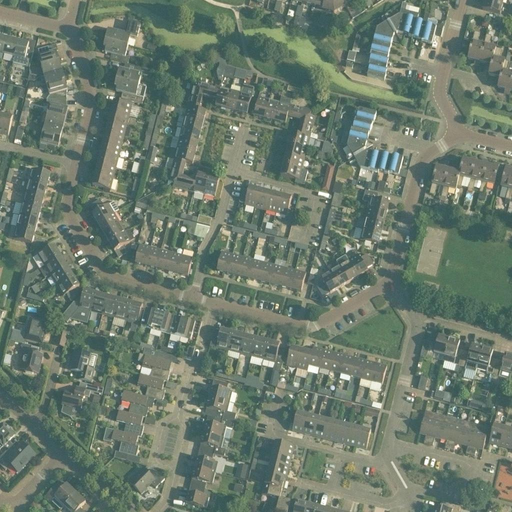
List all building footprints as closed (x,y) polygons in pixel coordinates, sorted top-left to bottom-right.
[(324,0),(313,0),(312,6),(322,9),(324,0)] [(324,0),(322,9),(322,11),(334,14),(345,7),(344,5),(340,0),(334,0),(332,1),(327,0),(324,0)] [(503,4),(485,0),(484,0),(482,11),(500,15),(503,4)] [(401,11),(399,16),(407,18),(402,35),(412,38),(416,22),(417,22),(418,15),(408,13),(405,12),(401,11)] [(416,22),(412,38),(416,39),(416,40),(422,42),(426,25),(427,26),(429,15),(425,14),(423,23),(417,22),(416,22)] [(385,17),(388,23),(389,22),(396,35),(401,42),(401,41),(402,35),(407,18),(399,16),(391,21),(388,15),(385,17)] [(304,19),(295,17),(293,26),(296,27),(299,27),(301,28),(304,19)] [(377,29),(375,37),(392,41),(398,43),(394,36),(387,23),(388,23),(385,17),(381,19),(385,25),(377,29)] [(105,41),(128,47),(130,40),(127,39),(128,36),(137,38),(141,23),(128,20),(126,28),(125,34),(108,30),(105,41)] [(426,25),(422,42),(426,43),(425,44),(432,45),(434,36),(441,38),(444,28),(437,26),(436,28),(427,26),(426,25)] [(478,67),(483,46),(477,44),(479,34),(474,33),(472,43),(467,60),(475,62),(474,66),(478,67)] [(483,46),(478,67),(479,67),(480,63),(486,65),(485,68),(490,70),(490,69),(495,49),(488,47),(491,37),(487,36),(486,36),(483,46)] [(392,41),(375,37),(372,47),(390,51),(392,41)] [(7,39),(4,55),(14,58),(18,42),(7,39)] [(128,47),(105,41),(103,48),(106,49),(105,53),(123,58),(122,64),(128,65),(129,59),(125,58),(128,47)] [(35,46),(18,42),(14,58),(13,64),(29,68),(35,46)] [(370,57),(387,61),(390,51),(372,47),(370,57)] [(41,67),(59,62),(56,52),(49,53),(48,48),(38,51),(40,56),(38,57),(41,67)] [(496,49),(495,49),(490,69),(490,70),(488,76),(496,78),(495,81),(499,82),(504,61),(497,60),(500,50),(496,49)] [(368,67),(386,71),(387,66),(386,65),(387,61),(370,57),(371,57),(368,67)] [(504,94),(508,95),(511,80),(511,74),(507,73),(509,63),(505,62),(504,61),(499,82),(497,89),(505,91),(504,94)] [(44,77),(62,71),(59,62),(41,67),(44,77)] [(386,71),(368,67),(369,68),(367,77),(384,82),(386,76),(385,75),(386,71)] [(146,70),(143,69),(137,68),(136,73),(119,69),(116,80),(139,86),(141,79),(138,79),(139,75),(144,76),(146,70)] [(225,68),(224,72),(225,72),(224,74),(234,76),(236,71),(225,68)] [(47,86),(65,81),(62,71),(44,77),(47,86)] [(236,71),(234,76),(245,79),(246,73),(241,72),(236,71)] [(133,103),(139,104),(142,105),(146,88),(139,87),(139,86),(116,80),(115,88),(117,88),(116,92),(134,97),(133,103)] [(47,86),(50,96),(47,100),(66,100),(66,92),(67,91),(65,81),(47,86)] [(199,83),(198,88),(202,97),(217,100),(215,107),(216,107),(221,89),(199,83)] [(193,87),(187,108),(206,113),(199,111),(202,97),(198,88),(193,87)] [(16,98),(23,100),(25,90),(18,89),(16,98)] [(221,89),(216,107),(226,110),(231,91),(221,89)] [(231,91),(226,110),(236,113),(241,94),(231,91)] [(241,94),(236,113),(247,115),(252,97),(241,94)] [(264,120),(269,101),(258,98),(254,117),(264,120)] [(48,115),(65,119),(68,109),(67,109),(66,100),(54,100),(47,100),(47,104),(50,104),(48,115)] [(279,104),(269,101),(264,120),(275,122),(279,104)] [(111,113),(129,117),(132,107),(113,102),(111,113)] [(290,106),(279,104),(275,122),(285,125),(290,106)] [(287,118),(302,122),(310,117),(311,112),(290,106),(285,125),(287,118)] [(184,119),(203,123),(206,113),(187,108),(184,119)] [(21,118),(27,120),(29,110),(24,109),(21,118)] [(355,120),(372,124),(373,120),(375,121),(376,114),(359,110),(356,120),(355,119),(355,120)] [(108,123),(126,128),(129,117),(111,113),(108,123)] [(157,123),(162,124),(163,119),(166,120),(167,115),(165,114),(160,113),(157,123)] [(2,115),(0,122),(0,134),(8,136),(13,118),(2,115)] [(45,124),(63,129),(65,119),(48,115),(45,124)] [(315,118),(310,117),(302,122),(298,136),(291,134),(291,135),(310,139),(315,118)] [(182,129),(200,134),(203,123),(184,119),(182,129)] [(351,129),(369,134),(370,130),(371,130),(372,124),(355,120),(353,129),(351,129)] [(105,134),(124,138),(126,128),(108,123),(105,134)] [(154,133),(158,135),(160,129),(161,129),(162,124),(157,123),(156,127),(154,133)] [(43,134),(61,139),(63,129),(45,124),(43,134)] [(18,128),(16,138),(15,141),(21,143),(24,130),(18,128)] [(179,140),(198,144),(200,134),(182,129),(179,140)] [(349,139),(366,144),(369,134),(351,129),(349,139)] [(61,139),(43,134),(40,144),(58,149),(61,139)] [(103,144),(121,149),(124,138),(105,134),(103,144)] [(291,135),(288,145),(313,151),(316,141),(309,139),(310,139),(291,135)] [(353,158),(353,157),(365,150),(372,146),(372,145),(366,144),(349,139),(347,146),(347,147),(352,155),(346,158),(348,162),(353,158)] [(177,150),(195,155),(198,144),(179,140),(177,150)] [(100,155),(118,159),(121,149),(103,144),(100,155)] [(149,154),(156,156),(158,150),(155,149),(156,145),(151,144),(149,154)] [(327,144),(324,154),(332,156),(333,152),(330,148),(331,146),(330,144),(327,144)] [(304,160),(307,150),(288,145),(286,155),(304,160)] [(353,158),(348,162),(350,165),(356,161),(360,169),(368,171),(372,154),(374,148),(367,152),(354,159),(353,158)] [(192,165),(195,155),(177,150),(174,161),(192,165)] [(156,156),(149,154),(147,163),(154,165),(156,156)] [(372,154),(368,171),(378,174),(382,156),(372,154)] [(97,165),(116,170),(118,159),(100,155),(97,165)] [(283,166),(307,172),(302,170),(304,160),(286,155),(283,166)] [(382,156),(378,174),(378,173),(388,175),(392,158),(386,156),(386,157),(382,156)] [(392,158),(388,175),(389,174),(398,177),(403,159),(397,158),(396,159),(392,158)] [(468,190),(476,159),(471,158),(470,162),(463,160),(455,191),(456,191),(456,187),(460,188),(461,188),(463,179),(470,180),(468,190)] [(171,171),(170,174),(169,174),(168,175),(167,179),(168,180),(169,181),(169,182),(174,183),(182,178),(185,164),(192,166),(192,165),(174,161),(168,159),(165,169),(171,171)] [(482,165),(475,163),(476,159),(468,190),(473,191),(475,181),(482,183),(479,193),(487,162),(483,161),(482,165)] [(455,172),(448,171),(449,167),(441,198),(446,199),(448,189),(455,191),(463,160),(460,170),(456,169),(455,172)] [(493,167),(487,166),(487,162),(479,193),(484,194),(487,184),(494,186),(499,165),(494,164),(493,167)] [(95,175),(113,180),(116,170),(97,165),(95,175)] [(307,172),(283,166),(280,177),(296,181),(295,184),(304,186),(307,172)] [(436,168),(432,185),(429,195),(434,196),(437,186),(443,188),(441,198),(449,167),(444,166),(443,169),(436,168)] [(325,177),(332,178),(335,169),(328,167),(325,177)] [(501,188),(508,190),(505,200),(510,201),(511,193),(511,172),(510,172),(511,168),(506,167),(501,188)] [(32,170),(28,182),(47,187),(50,175),(32,170)] [(113,180),(95,175),(92,186),(110,191),(113,180)] [(182,178),(174,183),(172,188),(193,193),(199,175),(198,175),(196,182),(182,178)] [(199,175),(193,193),(204,196),(209,178),(199,175)] [(332,178),(325,177),(321,191),(328,193),(332,178)] [(209,178),(204,196),(215,199),(214,201),(219,203),(224,185),(218,184),(219,180),(209,178)] [(25,193),(44,198),(47,187),(28,182),(25,193)] [(255,209),(260,190),(249,188),(248,191),(245,205),(244,206),(255,209)] [(243,190),(240,203),(245,205),(248,191),(243,190)] [(265,212),(270,193),(260,190),(255,209),(265,212)] [(362,202),(369,204),(368,209),(386,214),(389,203),(376,200),(378,195),(365,191),(362,202)] [(22,205),(41,210),(44,198),(25,193),(22,205)] [(276,214),(281,196),(270,193),(265,212),(276,214)] [(138,204),(142,205),(149,207),(149,208),(152,209),(155,195),(138,203),(138,204)] [(333,201),(341,203),(343,197),(334,195),(333,201)] [(281,196),(276,214),(287,217),(291,198),(281,196)] [(178,219),(187,221),(188,217),(186,216),(190,201),(183,199),(178,219)] [(97,224),(114,214),(119,211),(114,203),(109,206),(108,205),(104,207),(100,201),(90,207),(94,213),(92,215),(97,224)] [(341,203),(333,201),(331,207),(340,209),(341,203)] [(19,217),(38,221),(41,210),(22,205),(19,217)] [(360,218),(384,225),(386,214),(368,209),(366,216),(361,214),(360,218)] [(329,216),(328,221),(332,223),(335,223),(337,213),(330,211),(329,216)] [(114,214),(97,224),(103,233),(119,224),(114,214)] [(158,220),(159,216),(153,215),(150,224),(156,225),(157,220),(158,220)] [(16,228),(35,233),(38,221),(19,217),(16,228)] [(198,219),(197,224),(210,227),(212,220),(199,217),(198,219)] [(362,230),(381,235),(384,225),(360,218),(359,219),(365,221),(362,230)] [(119,224),(103,233),(108,243),(125,233),(119,224)] [(189,229),(187,235),(194,237),(195,235),(196,231),(197,226),(190,224),(189,229)] [(32,245),(35,233),(16,228),(13,240),(32,245)] [(381,235),(362,230),(360,241),(378,246),(381,235)] [(129,231),(125,233),(108,243),(114,252),(115,252),(119,259),(128,254),(124,247),(134,240),(129,231)] [(38,256),(44,267),(61,257),(54,246),(38,256)] [(146,267),(151,248),(140,246),(135,264),(146,267)] [(151,248),(146,267),(156,270),(161,251),(151,248)] [(161,251),(156,270),(167,272),(171,254),(161,251)] [(228,274),(232,256),(222,253),(217,272),(228,274)] [(171,254),(167,272),(177,275),(182,256),(171,254)] [(360,260),(358,255),(348,261),(358,278),(368,272),(366,270),(374,266),(367,255),(360,260)] [(182,256),(177,275),(188,278),(193,259),(182,256)] [(232,256),(228,274),(238,277),(243,258),(232,256)] [(61,257),(44,267),(50,277),(67,267),(61,257)] [(243,258),(238,277),(249,280),(253,261),(243,258)] [(253,261),(249,280),(259,282),(264,264),(253,261)] [(339,267),(349,283),(358,278),(348,261),(339,267)] [(264,264),(259,282),(269,285),(274,266),(264,264)] [(274,266),(269,285),(280,288),(285,269),(274,266)] [(57,287),(73,277),(67,267),(50,277),(57,287)] [(330,272),(339,289),(349,283),(339,267),(330,272)] [(285,269),(280,288),(290,290),(295,272),(285,269)] [(31,276),(30,276),(30,277),(32,280),(34,278),(35,279),(41,275),(38,271),(31,276)] [(295,272),(290,290),(301,293),(306,274),(295,272)] [(339,289),(330,272),(320,278),(324,284),(316,288),(323,298),(339,289)] [(63,297),(66,295),(69,300),(78,294),(76,290),(79,287),(73,277),(57,287),(63,297)] [(31,290),(35,295),(40,292),(36,286),(31,290)] [(79,310),(91,313),(96,294),(84,291),(79,310)] [(96,294),(91,313),(102,316),(107,297),(96,294)] [(107,297),(102,316),(114,319),(119,300),(107,297)] [(119,300),(114,319),(126,322),(131,303),(119,300)] [(143,306),(131,303),(126,322),(133,324),(131,330),(136,331),(143,306)] [(151,331),(156,313),(146,311),(141,328),(151,331)] [(156,313),(151,331),(161,333),(165,316),(156,313)] [(165,316),(161,333),(171,336),(175,319),(165,316)] [(38,339),(43,340),(47,323),(30,319),(24,343),(36,346),(38,339)] [(175,319),(171,336),(180,339),(185,321),(175,319)] [(195,324),(185,321),(180,339),(191,341),(193,334),(198,336),(202,323),(195,321),(195,324)] [(59,337),(56,347),(65,349),(68,338),(67,338),(69,331),(60,329),(58,336),(59,337)] [(68,336),(76,338),(78,332),(70,330),(68,336)] [(217,345),(216,349),(228,352),(233,333),(221,330),(220,332),(214,331),(211,343),(217,345)] [(233,333),(228,352),(240,355),(244,336),(233,333)] [(244,336),(240,355),(251,358),(256,339),(244,336)] [(433,360),(434,354),(444,357),(449,340),(438,337),(436,347),(430,345),(426,358),(433,360)] [(256,339),(251,358),(263,361),(268,342),(256,339)] [(449,340),(444,357),(445,357),(443,362),(453,365),(459,367),(463,354),(457,352),(460,343),(449,340)] [(279,350),(280,345),(268,342),(263,361),(275,364),(273,373),(280,374),(286,351),(279,350)] [(25,352),(21,370),(26,371),(25,373),(32,375),(33,373),(38,374),(42,356),(40,356),(41,350),(23,345),(23,347),(22,347),(24,352),(25,351),(25,352)] [(463,354),(459,367),(466,369),(467,363),(478,366),(482,349),(471,346),(469,356),(463,354)] [(297,369),(302,351),(291,348),(286,366),(297,369)] [(307,372),(313,348),(312,353),(302,351),(297,369),(307,372)] [(319,370),(324,351),(313,348),(307,372),(308,372),(309,367),(319,370)] [(183,353),(182,359),(191,362),(194,350),(189,349),(187,354),(183,353)] [(482,349),(478,366),(476,370),(487,373),(486,374),(493,376),(496,363),(490,361),(493,352),(482,349)] [(91,383),(94,371),(87,369),(90,355),(75,351),(71,371),(80,373),(79,380),(91,383)] [(329,372),(334,354),(324,351),(319,370),(329,372)] [(156,352),(154,358),(145,356),(142,367),(152,369),(150,378),(140,376),(167,383),(170,373),(167,372),(169,362),(166,361),(168,355),(156,352)] [(340,375),(345,356),(334,354),(329,372),(340,375)] [(496,363),(493,376),(509,381),(511,375),(511,370),(511,357),(505,355),(502,365),(496,363)] [(350,378),(355,359),(345,356),(340,375),(350,378)] [(361,380),(366,362),(355,359),(350,378),(361,380)] [(371,383),(376,364),(366,362),(361,380),(371,383)] [(376,364),(371,383),(382,386),(387,367),(376,364)] [(123,392),(162,402),(165,392),(162,391),(164,382),(167,383),(140,376),(137,386),(147,389),(145,397),(124,392),(123,392)] [(425,392),(428,380),(421,378),(418,390),(425,392)] [(217,382),(215,389),(212,388),(209,399),(230,404),(232,393),(227,391),(228,385),(217,382)] [(79,390),(77,395),(65,392),(62,406),(64,406),(62,414),(71,419),(74,409),(80,410),(83,397),(89,398),(90,392),(102,395),(104,390),(81,384),(79,390)] [(299,387),(293,385),(291,393),(297,394),(299,387)] [(155,401),(162,403),(162,402),(123,392),(121,403),(131,405),(129,414),(119,411),(119,412),(146,419),(148,408),(153,409),(155,401)] [(444,400),(443,402),(449,404),(452,395),(445,394),(444,400)] [(95,396),(93,403),(99,405),(101,398),(95,396)] [(365,406),(366,402),(361,400),(361,399),(356,398),(355,404),(365,406)] [(500,398),(497,399),(496,404),(502,406),(505,399),(500,398)] [(208,417),(211,418),(234,423),(236,416),(227,413),(230,404),(209,399),(206,409),(209,410),(208,417)] [(485,405),(484,408),(483,412),(491,414),(493,407),(485,405)] [(372,417),(378,419),(380,412),(367,409),(365,417),(371,419),(372,417)] [(114,431),(141,438),(144,428),(141,427),(143,418),(146,419),(119,412),(116,422),(126,425),(124,433),(114,431)] [(428,446),(436,415),(425,412),(419,435),(426,437),(424,445),(428,446)] [(303,435),(308,416),(297,413),(292,432),(303,435)] [(436,415),(428,446),(433,447),(435,439),(441,440),(446,418),(436,415)] [(308,416),(303,435),(313,437),(318,418),(308,416)] [(211,418),(209,424),(206,423),(203,434),(224,439),(227,429),(232,430),(234,423),(211,418)] [(318,418),(313,437),(324,440),(329,421),(318,418)] [(446,418),(441,440),(446,442),(444,450),(449,451),(457,420),(446,418)] [(457,420),(449,451),(454,452),(456,444),(461,446),(467,423),(457,420)] [(329,421),(324,440),(334,443),(339,424),(329,421)] [(467,423),(461,446),(467,447),(465,455),(470,456),(478,426),(467,423)] [(339,424),(334,443),(345,445),(349,426),(339,424)] [(499,447),(505,424),(503,424),(502,428),(493,426),(489,445),(499,447)] [(505,424),(499,447),(510,450),(511,441),(511,430),(504,428),(505,424)] [(0,459),(13,446),(9,442),(15,436),(3,425),(0,427),(0,459)] [(349,426),(345,445),(355,448),(360,429),(349,426)] [(488,428),(478,426),(470,456),(474,457),(476,450),(483,451),(488,428)] [(360,429),(355,448),(366,451),(371,432),(360,429)] [(126,462),(128,456),(136,458),(139,447),(136,446),(138,438),(141,438),(114,431),(111,441),(121,444),(119,453),(116,452),(114,459),(126,462)] [(202,452),(224,458),(226,451),(221,450),(224,439),(203,434),(201,445),(204,446),(202,452)] [(273,453),(292,458),(294,447),(275,443),(273,453)] [(0,459),(0,465),(6,471),(12,465),(19,472),(33,457),(22,446),(17,450),(13,446),(0,459)] [(212,462),(212,461),(214,456),(224,458),(202,452),(200,459),(197,458),(195,469),(215,474),(218,464),(212,462)] [(292,458),(273,453),(270,463),(289,468),(292,458)] [(289,468),(270,463),(268,473),(287,478),(289,468)] [(241,464),(240,471),(246,473),(248,466),(241,464)] [(156,489),(165,480),(156,471),(151,476),(144,469),(130,484),(140,494),(151,484),(156,489)] [(193,487),(205,490),(206,484),(212,485),(215,474),(195,469),(192,480),(195,481),(193,487)] [(287,478),(268,473),(265,483),(284,488),(287,478)] [(61,481),(56,486),(46,497),(51,502),(52,502),(61,511),(76,494),(67,485),(66,486),(61,481)] [(284,488),(265,483),(263,493),(280,497),(282,490),(284,490),(284,488)] [(209,498),(203,497),(205,490),(193,487),(191,494),(189,493),(186,504),(206,510),(209,498)] [(280,497),(263,493),(262,496),(271,498),(269,506),(277,508),(275,511),(287,511),(290,502),(280,499),(280,497)] [(65,507),(69,511),(83,511),(80,509),(85,503),(76,494),(61,511),(65,507)] [(305,511),(307,505),(296,502),(293,511),(305,511)] [(459,511),(460,508),(442,503),(440,509),(435,507),(433,511),(459,511)]
